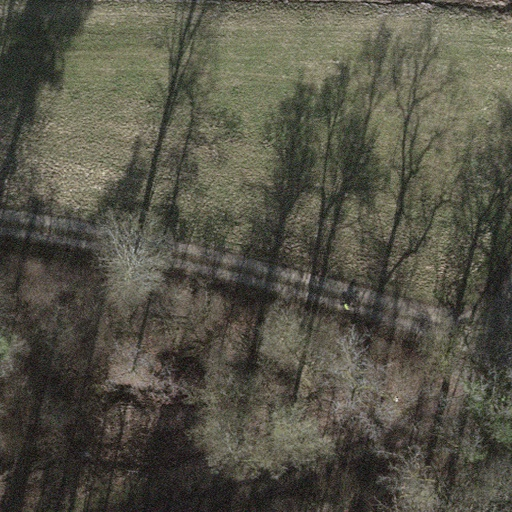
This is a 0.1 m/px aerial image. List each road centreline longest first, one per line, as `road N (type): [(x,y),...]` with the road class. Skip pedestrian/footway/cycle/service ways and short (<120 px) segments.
road 1 (track): [(511,364),(304,278),(0,215)]
road 2 (track): [(184,511),(394,441),(511,365)]
